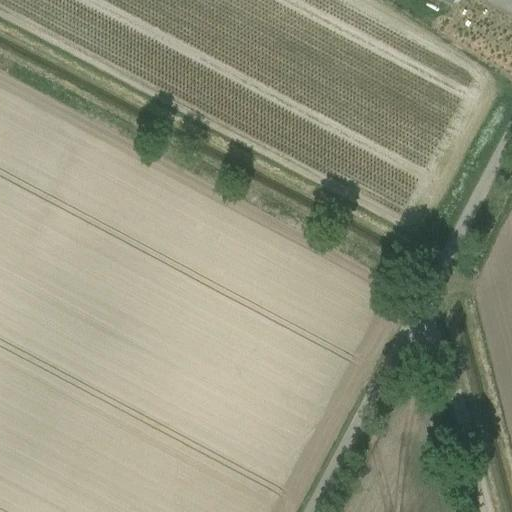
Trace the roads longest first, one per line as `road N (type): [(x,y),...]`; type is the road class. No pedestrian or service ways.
road 1 (unclassified): [(310,511),(511,132)]
road 2 (track): [(421,302),(489,511)]
